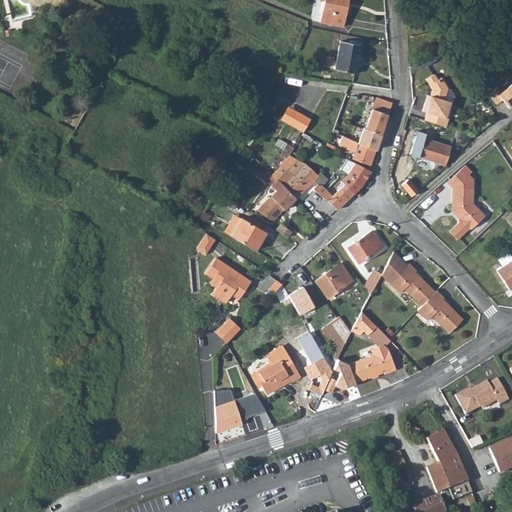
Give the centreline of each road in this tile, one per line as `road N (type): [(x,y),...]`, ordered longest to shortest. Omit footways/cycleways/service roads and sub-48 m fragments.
road 1 (residential): [(73,511),(157,475),(406,391),(509,328)]
road 2 (residential): [(370,202),(401,100),(393,0)]
road 3 (residential): [(509,328),(433,245),(370,202)]
